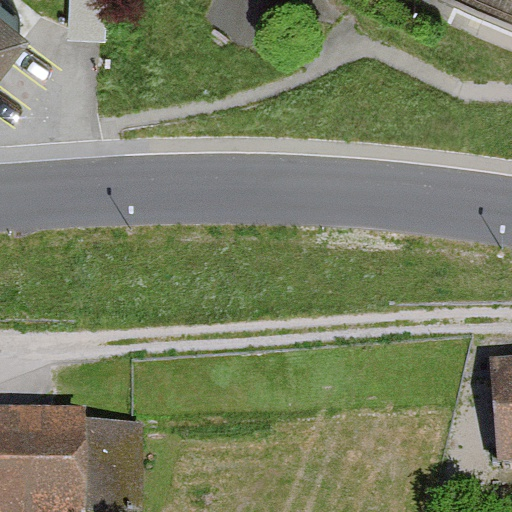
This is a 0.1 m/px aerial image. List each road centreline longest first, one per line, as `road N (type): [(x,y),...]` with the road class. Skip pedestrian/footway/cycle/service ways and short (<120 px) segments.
road 1 (secondary): [(0,197),(270,187),(511,211)]
road 2 (track): [(0,348),(156,351),(511,335)]
